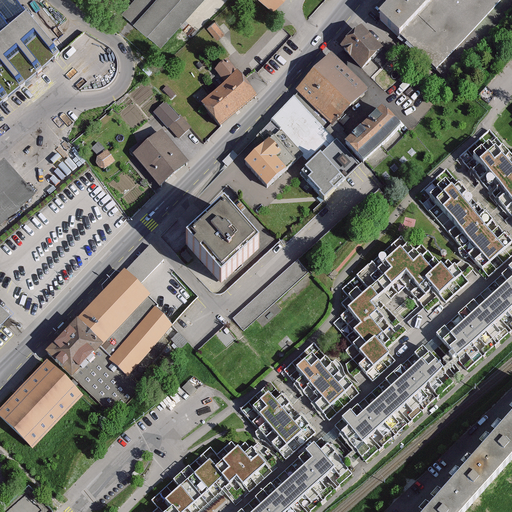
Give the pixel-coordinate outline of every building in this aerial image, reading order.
[(0,0),(0,105),(58,55),(9,0),(0,0)] [(201,0),(131,0),(121,12),(160,47),(201,0)] [(263,0),(275,10),(283,0),(263,0)] [(504,0),(398,0),(380,20),(436,73),(504,0)] [(383,51),(360,28),(339,49),(362,72),(383,51)] [(224,81),(200,103),(221,127),(258,94),(225,58),(213,69),(224,81)] [(314,73),(292,94),(328,131),(350,110),(314,73)] [(349,143),(341,135),(336,139),(366,169),(405,129),(384,108),(349,143)] [(181,117),(167,128),(178,141),(192,130),(181,117)] [(161,133),(133,157),(159,189),(188,165),(161,133)] [(336,139),(307,168),(333,195),(362,166),(336,139)] [(269,145),(245,165),(268,192),(291,172),(269,145)] [(109,150),(96,159),(103,170),(116,162),(109,150)] [(511,170),(496,152),(480,166),(511,202),(511,170)] [(3,161),(0,164),(0,228),(35,197),(3,161)] [(498,243),(452,191),(436,205),(489,265),(511,244),(505,236),(498,243)] [(367,198),(300,261),(308,269),(315,276),(389,204),(378,192),(369,201),(367,198)] [(226,212),(188,247),(222,284),(260,250),(226,212)] [(151,247),(76,325),(102,349),(149,298),(138,287),(164,260),(151,247)] [(384,266),(391,273),(347,312),(360,326),(353,333),(366,348),(359,355),(372,370),(389,355),(376,341),(384,334),(371,320),(378,313),(371,306),(406,275),(418,288),(425,281),(439,296),(454,282),(441,268),(434,274),(421,260),(414,266),(401,251),(384,266)] [(300,261),(234,318),(241,327),(308,269),(300,261)] [(511,310),(511,269),(511,270),(511,271),(511,283),(443,344),(456,359),(511,310)] [(149,298),(102,349),(129,375),(164,335),(181,349),(188,343),(156,309),(158,307),(149,298)] [(0,330),(11,320),(0,308),(0,330)] [(76,325),(48,354),(114,417),(142,388),(129,375),(102,349),(76,325)] [(225,327),(197,351),(207,364),(235,339),(225,327)] [(445,371),(430,355),(358,419),(351,411),(341,419),(363,444),(445,371)] [(340,389),(312,358),(296,372),(324,403),(340,389)] [(46,363),(0,412),(0,419),(32,450),(82,398),(46,363)] [(196,392),(188,384),(184,389),(191,396),(196,392)] [(298,431),(270,401),(255,415),(282,446),(298,431)] [(511,434),(506,429),(478,459),(499,478),(511,463),(511,434)] [(284,511),(340,464),(327,448),(321,454),(314,446),(305,453),(312,461),(254,511),(284,511)] [(216,470),(210,463),(165,503),(172,511),(170,511),(184,511),(222,480),(228,487),(236,479),(243,487),(266,466),(259,458),(251,465),(238,450),(216,470)] [(478,459),(451,492),(471,509),(499,478),(478,459)] [(451,492),(432,511),(468,511),(471,509),(451,492)] [(39,511),(41,510),(27,494),(6,511),(39,511)]
